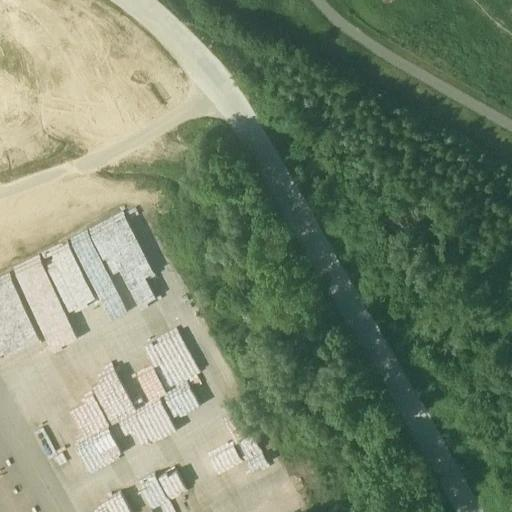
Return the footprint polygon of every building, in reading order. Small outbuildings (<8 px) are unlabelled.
[(170,251),(144,260),(150,278),(176,269),(170,251)] [(129,330),(157,316),(149,300),(121,314),(129,330)] [(215,340),(178,360),(174,352),(156,361),(170,387),(224,358),(215,340)] [(221,386),(186,404),(198,425),(232,407),(221,386)] [(160,419),(136,431),(142,445),(167,434),(160,419)] [(221,448),(187,468),(196,484),(230,464),(221,448)] [(119,503),(122,511),(143,511),(144,511),(138,495),(119,503)]
